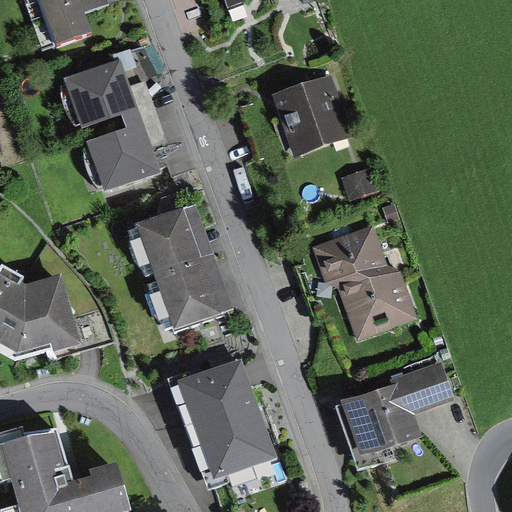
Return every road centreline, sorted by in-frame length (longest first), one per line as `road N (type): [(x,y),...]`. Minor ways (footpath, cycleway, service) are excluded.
road 1 (residential): [(337,511),(156,0)]
road 2 (residential): [(0,408),(44,395),(110,411),(132,430),(182,511)]
